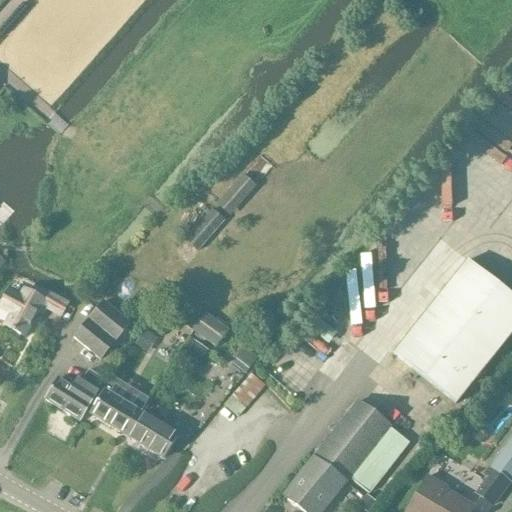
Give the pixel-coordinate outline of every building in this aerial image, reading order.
[(242,176),(216,206),(226,214),(252,185),(242,176)] [(197,252),(224,221),(211,211),(185,241),(197,252)] [(511,333),(511,297),(467,262),(392,356),(454,405),(511,333)] [(60,317),(66,305),(47,295),(43,302),(22,291),(19,297),(14,294),(4,312),(9,315),(3,327),(24,338),(42,306),(60,317)] [(99,361),(129,325),(102,303),(73,339),(99,361)] [(227,331),(204,314),(192,331),(215,348),(227,331)] [(134,345),(147,353),(156,339),(154,337),(157,333),(147,326),(134,345)] [(198,365),(207,352),(193,342),(184,355),(198,365)] [(245,375),(255,361),(257,359),(245,350),(233,365),(245,375)] [(57,380),(44,401),(79,423),(92,402),(98,393),(95,391),(101,380),(88,372),(81,382),(77,380),(72,389),(57,380)] [(89,415),(107,426),(125,437),(140,414),(146,403),(139,399),(133,409),(104,392),(89,415)] [(356,403),(282,497),(301,511),(321,511),(347,479),(388,428),(356,403)] [(140,414),(125,437),(162,460),(176,436),(140,414)] [(388,428),(347,479),(368,495),(408,444),(388,428)] [(493,471),(475,496),(491,508),(511,479),(511,437),(489,468),(493,471)] [(470,511),(473,509),(438,488),(439,486),(426,478),(412,503),(415,505),(410,511),(470,511)] [(364,511),(367,511),(375,503),(365,496),(357,506),(364,511)]
